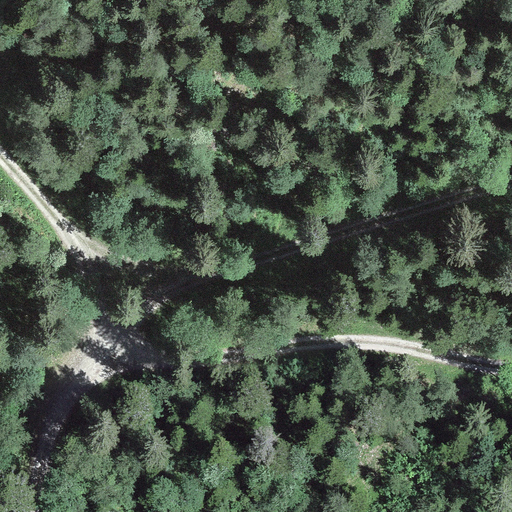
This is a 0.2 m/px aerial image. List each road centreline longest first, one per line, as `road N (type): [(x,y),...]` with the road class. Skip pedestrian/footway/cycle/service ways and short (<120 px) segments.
road 1 (track): [(511,367),(335,340),(163,361),(99,340),(75,240),(0,153)]
road 2 (track): [(511,183),(196,276),(149,271),(75,240)]
road 3 (track): [(99,340),(39,459),(31,511)]
